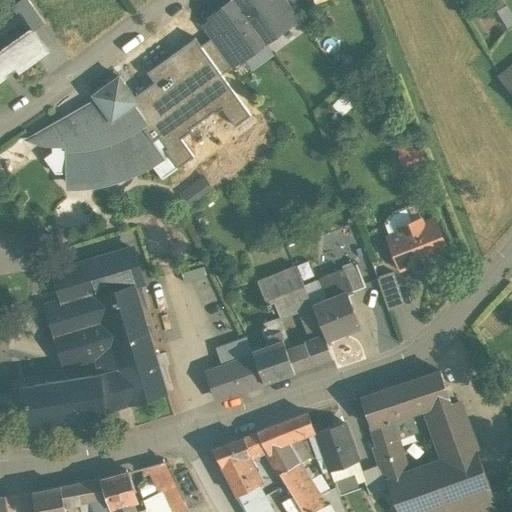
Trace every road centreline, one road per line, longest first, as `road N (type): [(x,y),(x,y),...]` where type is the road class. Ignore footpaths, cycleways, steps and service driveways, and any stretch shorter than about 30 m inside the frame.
road 1 (unclassified): [(511,256),(413,361),(185,435)]
road 2 (track): [(487,284),(372,0)]
road 3 (residential): [(0,128),(183,0)]
road 4 (unclassified): [(185,435),(0,476)]
